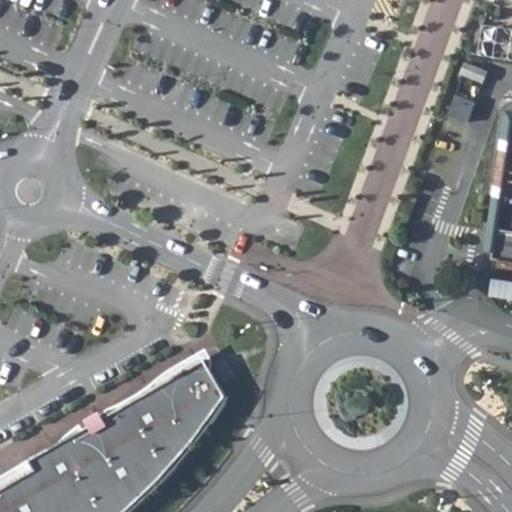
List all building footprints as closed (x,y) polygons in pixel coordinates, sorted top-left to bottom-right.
[(511,26),(484,23),(481,54),(511,57),(511,26)] [(490,58),(465,50),(461,63),(485,71),(490,58)] [(478,91),(459,84),(451,104),(470,112),(478,91)] [(511,136),(511,137),(495,256),(511,258),(511,136)] [(511,274),(497,273),(494,295),(511,297),(511,274)] [(207,358),(30,458),(36,468),(0,488),(0,511),(122,511),(157,479),(193,439),(226,394),(207,358)] [(238,380),(229,364),(219,370),(228,386),(238,380)]
